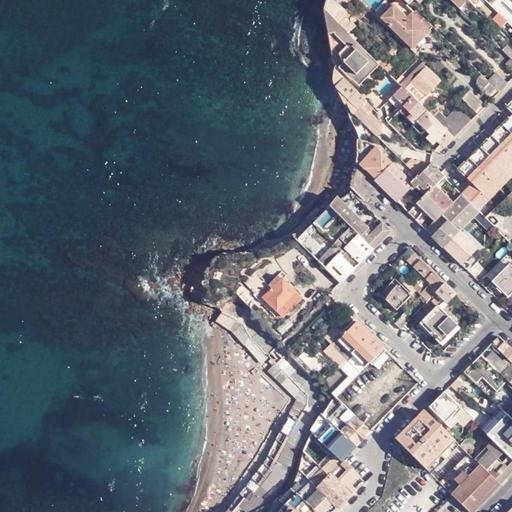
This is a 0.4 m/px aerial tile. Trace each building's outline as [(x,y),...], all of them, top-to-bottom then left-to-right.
[(334,20),(343,29),(354,17),(347,11),(341,13),(336,8),(337,4),(332,0),(325,0),(323,9),(331,17),(334,20)] [(450,0),(459,8),(466,0),(450,0)] [(416,11),(414,13),(413,14),(409,18),(394,5),(381,18),(413,50),(430,33),(430,32),(434,29),(423,18),(416,11)] [(323,9),(326,24),(330,25),(332,23),(334,20),(331,17),(323,9)] [(507,22),(501,17),(494,23),(501,29),(501,28),(507,22)] [(350,80),(355,85),(357,82),(358,83),(377,63),(343,29),(334,20),(332,23),(330,25),(326,24),(328,34),(334,33),(335,35),(347,47),(348,46),(352,47),(355,50),(356,50),(368,62),(356,75),(350,80)] [(511,50),(507,45),(502,50),(511,60),(511,59),(511,50)] [(344,62),(355,50),(352,47),(348,46),(347,47),(340,54),(341,59),(344,62)] [(343,63),(356,75),(368,62),(356,50),(355,50),(344,62),(343,63)] [(389,63),(383,68),(390,75),(396,68),(390,62),(389,63)] [(338,68),(350,80),(356,75),(343,63),(338,68)] [(422,63),(400,85),(405,90),(408,93),(415,86),(425,96),(441,81),(427,68),(422,63)] [(336,88),(344,104),(354,114),(366,100),(345,79),(335,69),(333,82),(336,88)] [(496,73),(488,82),(494,88),(500,93),(508,84),(496,73)] [(487,80),(480,75),(478,77),(475,85),(492,101),(500,93),(494,88),(488,82),(487,80)] [(399,84),(396,81),(388,90),(390,93),(399,84)] [(390,93),(404,107),(413,98),(408,93),(405,90),(400,85),(399,84),(390,93)] [(476,111),(483,104),(471,91),(463,99),(476,111)] [(413,98),(404,107),(418,121),(427,111),(413,98)] [(373,107),(366,100),(354,114),(376,132),(381,127),(381,120),(370,110),(373,107)] [(418,121),(404,107),(400,111),(414,125),(418,121)] [(432,107),(427,111),(437,120),(441,125),(445,129),(451,123),(461,112),(459,110),(447,121),(432,107)] [(427,111),(418,121),(432,134),(441,125),(437,120),(427,111)] [(471,121),(461,112),(451,123),(445,129),(455,138),(471,121)] [(511,115),(458,170),(468,180),(472,184),(461,195),(478,211),(488,200),(485,197),(511,169),(511,115)] [(445,129),(441,125),(432,134),(427,138),(433,144),(437,139),(445,147),(455,138),(445,129)] [(401,126),(399,127),(405,134),(408,131),(404,127),(403,128),(401,126)] [(437,139),(433,144),(431,146),(439,154),(443,149),(445,147),(437,139)] [(364,170),(365,169),(382,153),(377,148),(360,165),(364,170)] [(365,169),(377,180),(393,164),(382,153),(365,169)] [(420,185),(428,193),(435,186),(439,182),(444,177),(441,174),(441,173),(431,164),(429,166),(424,161),(422,163),(418,159),(415,161),(411,157),(405,164),(418,176),(412,182),(411,183),(414,185),(417,188),(420,185)] [(376,181),(398,202),(414,185),(411,183),(412,182),(393,164),(377,180),(376,181)] [(511,169),(485,197),(488,200),(491,198),(492,199),(499,192),(498,191),(511,176),(511,169)] [(444,177),(439,182),(446,189),(450,184),(444,177)] [(468,180),(457,191),(461,195),(472,184),(468,180)] [(409,213),(417,221),(421,217),(426,212),(435,222),(442,215),(453,204),(444,195),(439,190),(435,186),(428,193),(409,213)] [(445,248),(460,232),(474,217),(479,212),(478,211),(461,195),(453,204),(442,215),(447,220),(432,236),(445,248)] [(330,207),(339,215),(353,229),(354,230),(359,235),(365,241),(372,234),(368,230),(368,229),(353,215),(356,211),(348,202),(344,206),(339,201),(336,198),(330,207)] [(339,215),(330,207),(327,211),(335,219),(339,215)] [(316,221),(326,211),(324,211),(313,208),(308,213),(304,218),(299,223),(295,228),(289,234),(296,241),(302,236),(307,230),(312,226),(314,224),(316,221)] [(487,229),(492,224),(485,218),(479,212),(474,217),(487,229)] [(382,223),(372,234),(365,241),(374,249),(383,241),(391,232),(382,223)] [(354,230),(353,229),(339,242),(345,248),(359,235),(354,230)] [(445,248),(462,265),(478,249),(460,232),(445,248)] [(284,251),(296,241),(289,234),(284,239),(282,242),(278,246),(284,251)] [(374,249),(365,241),(359,235),(345,248),(342,252),(345,254),(343,257),(355,269),(365,259),(374,249)] [(348,277),(355,269),(343,257),(345,254),(342,252),(337,247),(334,250),(339,255),(326,269),(341,284),(348,277)] [(321,264),(326,269),(339,255),(334,250),(332,248),(327,254),(325,252),(316,260),(321,264)] [(427,301),(436,292),(437,291),(445,283),(435,274),(428,267),(420,260),(414,254),(407,261),(413,267),(432,286),(422,296),(427,301)] [(492,282),(508,297),(511,293),(511,266),(510,264),(492,282)] [(269,285),(256,271),(244,282),(257,296),(262,291),(266,288),(269,285)] [(269,285),(273,289),(283,279),(280,275),(279,275),(269,285)] [(417,291),(403,278),(399,283),(412,296),(417,291)] [(264,297),(277,311),(277,310),(293,295),(287,288),(289,285),(284,279),(283,279),(273,289),(270,291),(266,295),(264,297)] [(412,296),(399,283),(396,281),(382,296),(397,310),(412,296)] [(446,303),(455,294),(445,283),(437,291),(436,292),(443,299),(446,303)] [(287,288),(293,295),(296,292),(289,285),(287,288)] [(273,314),(277,311),(264,297),(266,295),(262,291),(257,296),(257,297),(273,314)] [(420,300),(424,305),(427,301),(422,296),(417,291),(412,296),(418,302),(420,300)] [(233,302),(221,313),(229,317),(239,308),(233,302)] [(440,344),(458,326),(457,325),(458,324),(457,322),(456,324),(437,306),(417,326),(429,338),(432,336),(440,344)] [(239,308),(229,317),(236,321),(245,313),(239,308)] [(400,329),(403,326),(412,317),(405,312),(394,324),(400,329)] [(229,317),(221,313),(216,322),(220,325),(229,317)] [(245,313),(236,321),(242,323),(243,325),(251,317),(245,313)] [(236,321),(229,317),(220,325),(227,329),(236,321)] [(257,323),(251,317),(243,325),(247,332),(257,323)] [(359,324),(354,320),(340,334),(343,336),(338,341),(357,359),(365,367),(370,363),(372,365),(386,351),(378,342),(368,333),(359,324)] [(242,323),(236,321),(227,329),(234,333),(243,325),(242,323)] [(262,328),(257,323),(247,332),(251,338),(262,328)] [(236,334),(240,339),(247,332),(243,325),(234,333),(236,334)] [(251,338),(257,345),(268,334),(262,328),(251,338)] [(251,338),(247,332),(240,339),(244,344),(251,338)] [(257,345),(262,351),(275,340),(268,334),(257,345)] [(511,349),(499,337),(492,343),(509,360),(511,363),(511,349)] [(257,345),(251,338),(244,344),(250,351),(257,345)] [(280,345),(279,344),(275,340),(262,351),(268,357),(271,354),(277,348),(280,345)] [(357,359),(338,341),(331,349),(350,367),(352,365),(357,359)] [(262,351),(257,345),(250,351),(255,357),(262,351)] [(498,363),(485,350),(481,354),(494,367),(498,363)] [(268,357),(262,351),(255,357),(261,364),(268,357)] [(282,359),(276,365),(282,371),(293,360),(288,354),(283,359),(282,359)] [(469,367),(464,372),(475,384),(482,377),(497,392),(508,381),(502,375),(498,371),(494,367),(481,354),(469,367)] [(365,367),(357,359),(352,365),(360,373),(365,367)] [(293,360),(282,371),(288,377),(299,365),(293,360)] [(511,364),(511,363),(509,360),(498,371),(502,375),(511,364)] [(511,364),(502,375),(508,381),(511,384),(511,364)] [(282,371),(276,365),(269,372),(275,378),(282,371)] [(294,382),(305,371),(299,365),(288,377),(294,382)] [(288,377),(282,371),(275,378),(281,384),(288,377)] [(300,388),(311,377),(305,371),(294,382),(300,388)] [(294,382),(288,377),(281,384),(286,390),(294,382)] [(307,395),(316,389),(313,379),(311,377),(300,388),(307,395)] [(458,379),(450,386),(455,391),(463,384),(458,379)] [(300,388),(294,382),(286,390),(293,395),(300,388)] [(307,395),(300,388),(293,395),(295,399),(297,398),(307,395)] [(305,405),(318,413),(319,405),(319,399),(316,389),(307,395),(308,396),(307,403),(305,405)] [(460,408),(445,392),(429,407),(451,428),(456,424),(450,418),(460,408)] [(308,396),(307,395),(297,398),(296,400),(305,405),(307,403),(308,396)] [(305,405),(296,400),(294,405),(302,412),(305,405)] [(349,410),(343,404),(328,419),(334,425),(336,423),(349,410)] [(302,412),(294,405),(290,412),(291,413),(297,418),(298,419),(302,412)] [(302,412),(314,422),(318,413),(305,405),(302,412)] [(456,424),(466,413),(460,408),(450,418),(456,424)] [(356,418),(349,410),(336,423),(334,425),(337,428),(342,432),(343,431),(356,418)] [(511,419),(502,410),(483,429),(488,434),(511,457),(511,458),(511,419)] [(298,419),(309,429),(314,422),(302,412),(298,419)] [(427,470),(456,442),(425,412),(402,435),(402,445),(427,470)] [(287,421),(292,426),(297,418),(291,413),(287,421)] [(304,438),(309,429),(298,419),(297,418),(292,426),(304,438)] [(356,446),(370,431),(356,418),(343,431),(342,432),(356,446)] [(288,435),(292,426),(287,421),(283,430),(288,435)] [(299,447),(304,438),(292,426),(288,435),(299,447)] [(342,432),(337,428),(323,443),(328,447),(340,434),(342,432)] [(283,444),(288,435),(283,430),(278,439),(283,444)] [(342,460),(356,446),(342,432),(340,434),(328,447),(342,461),(342,460)] [(295,455),(299,447),(288,435),(283,444),(295,455)] [(279,452),(283,444),(278,439),(274,447),(279,452)] [(427,470),(431,474),(460,446),(456,442),(427,470)] [(293,465),(295,455),(283,444),(279,452),(293,465)] [(473,458),(480,466),(481,466),(490,458),(500,468),(504,464),(485,445),(473,458)] [(275,461),(279,452),(274,447),(269,455),(275,461)] [(290,474),(293,465),(279,452),(275,461),(290,474)] [(330,477),(349,496),(355,490),(351,485),(359,477),(344,463),(342,465),(340,463),(330,453),(318,466),(322,469),(330,477)] [(452,495),(480,466),(473,458),(468,454),(440,483),(452,495)] [(271,469),(275,461),(269,455),(265,464),(271,469)] [(500,468),(492,477),(500,485),(511,471),(511,458),(511,457),(504,464),(500,468)] [(481,466),(492,477),(500,468),(490,458),(481,466)] [(285,481),(290,474),(275,461),(271,469),(285,481)] [(265,476),(271,469),(265,464),(259,472),(265,476)] [(452,495),(469,511),(473,511),(500,485),(492,477),(481,466),(480,466),(452,495)] [(287,483),(285,481),(271,469),(265,476),(280,490),(287,483)] [(322,469),(310,481),(318,488),(330,477),(322,469)] [(259,484),(265,476),(259,472),(253,479),(259,484)] [(273,498),(280,490),(265,476),(259,484),(273,498)] [(333,503),(338,507),(349,496),(330,477),(318,488),(319,489),(333,503)] [(253,491),(259,484),(253,479),(247,486),(253,491)] [(310,481),(297,494),(305,502),(319,489),(318,488),(310,481)] [(266,504),(273,498),(259,484),(253,491),(266,503),(266,504)] [(247,499),(253,491),(247,486),(241,494),(247,499)] [(315,511),(324,511),(333,503),(319,489),(305,502),(315,511)] [(258,510),(266,503),(253,491),(247,499),(258,510)] [(315,511),(305,502),(297,494),(296,493),(276,511),(315,511)] [(240,507),(247,499),(241,494),(235,502),(240,507)] [(254,511),(258,510),(247,499),(240,507),(245,511),(254,511)] [(231,511),(235,511),(240,507),(235,502),(229,510),(231,511)]
